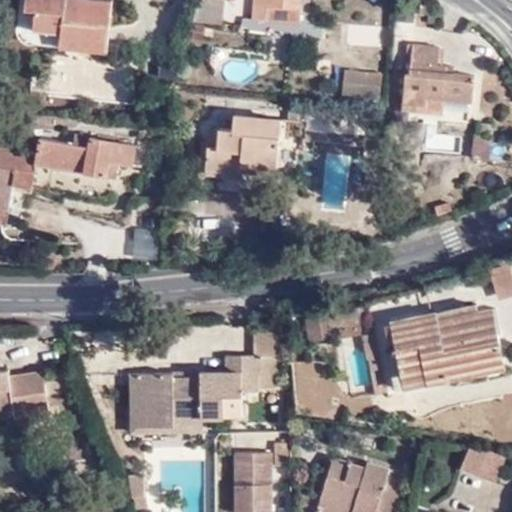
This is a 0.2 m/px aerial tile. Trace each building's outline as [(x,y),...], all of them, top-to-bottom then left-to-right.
[(18,0),(16,27),(56,30),(55,44),(101,46),(105,0),(18,0)] [(197,0),(191,23),(228,25),(229,0),(197,0)] [(252,0),(251,16),(298,20),(299,0),(252,0)] [(16,41),(55,44),(56,30),(16,27),(16,41)] [(399,101),(423,103),(425,94),(443,96),(470,98),(474,72),(451,71),(451,63),(435,62),(436,45),(410,44),(407,71),(402,71),(399,101)] [(348,91),(373,93),(376,69),(350,67),(348,91)] [(442,105),(443,96),(425,94),(423,103),(442,105)] [(204,183),(270,186),(272,164),(277,164),(280,116),(233,114),(233,124),(218,123),(218,136),(207,136),(204,183)] [(471,159),(487,159),(489,135),(474,135),(471,159)] [(37,141),(36,156),(35,168),(106,175),(107,165),(129,167),(131,142),(108,140),(105,147),(37,141)] [(36,156),(0,152),(0,170),(12,171),(11,185),(33,185),(35,168),(36,156)] [(12,171),(0,170),(0,210),(9,212),(11,185),(12,171)] [(9,212),(0,210),(0,223),(8,223),(9,212)] [(496,261),(478,270),(493,300),(511,291),(496,261)] [(438,303),(435,313),(434,323),(475,328),(477,311),(478,309),(438,303)] [(310,339),(335,335),(334,327),(367,322),(364,306),(306,314),(310,339)] [(492,308),(477,311),(475,328),(434,323),(435,313),(397,325),(410,371),(431,365),(438,383),(472,374),(470,367),(510,357),(505,333),(499,335),(492,308)] [(285,389),(285,387),(281,321),(273,319),(253,320),(251,352),(226,352),(227,364),(201,365),(201,373),(173,372),(173,363),(139,362),(139,388),(147,388),(147,419),(201,420),(201,410),(242,411),(243,388),(285,389)] [(377,332),(348,337),(359,395),(388,390),(377,332)] [(290,358),(292,379),(332,376),(331,355),(290,358)] [(511,364),(510,357),(470,367),(472,374),(511,364)] [(201,427),(201,420),(147,419),(147,388),(139,388),(139,362),(131,362),(130,423),(201,427)] [(0,402),(6,401),(7,409),(41,403),(32,363),(10,366),(11,373),(2,374),(0,363),(0,402)] [(415,388),(438,383),(431,365),(410,371),(415,388)] [(340,421),(341,422),(343,401),(338,401),(338,392),(295,386),(292,413),(297,414),(340,421)] [(458,465),(496,478),(505,450),(468,437),(458,465)] [(286,439),(273,439),(273,463),(287,464),(286,439)] [(272,510),(272,448),(233,448),(233,509),(272,510)] [(329,489),(320,511),(324,511),(395,511),(405,484),(390,477),(392,471),(372,463),(370,470),(341,459),(334,475),(329,489)] [(318,484),(329,489),(334,475),(323,471),(318,484)] [(153,503),(151,490),(138,492),(140,506),(153,503)]
